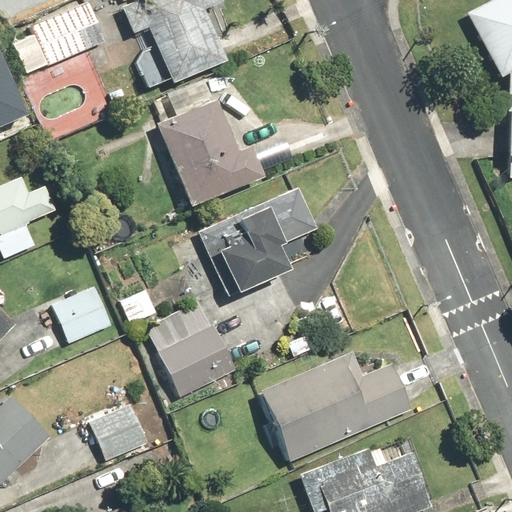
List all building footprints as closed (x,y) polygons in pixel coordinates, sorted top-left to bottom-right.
[(119,0),(113,3),(125,31),(141,25),(164,79),(216,56),(195,6),(210,0),(119,0)] [(511,155),(511,0),(479,0),(460,9),(491,75),(499,71),(494,155),(511,155)] [(105,46),(89,4),(28,26),(31,35),(11,42),(24,76),(105,46)] [(0,117),(20,109),(0,61),(0,117)] [(208,95),(147,121),(182,204),(256,173),(242,141),(229,147),(208,95)] [(0,180),(0,229),(48,210),(37,183),(20,190),(14,175),(0,180)] [(310,229),(290,185),(190,229),(218,292),(279,265),(271,247),(310,229)] [(92,287),(50,305),(67,345),(109,327),(92,287)] [(143,291),(118,302),(126,323),(151,313),(143,291)] [(201,301),(147,326),(181,399),(235,374),(201,301)] [(250,387),(279,459),(406,409),(386,361),(356,373),(346,348),(250,387)] [(0,474),(42,433),(0,392),(0,391),(0,474)] [(131,408),(88,425),(103,463),(147,445),(131,408)] [(359,446),(291,472),(306,511),(319,507),(320,511),(408,511),(427,505),(406,449),(366,464),(359,446)]
